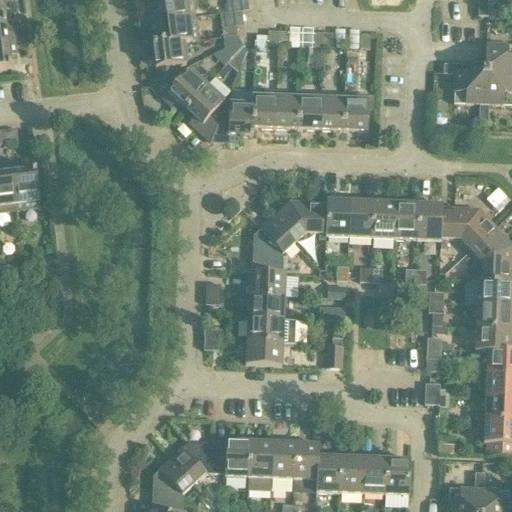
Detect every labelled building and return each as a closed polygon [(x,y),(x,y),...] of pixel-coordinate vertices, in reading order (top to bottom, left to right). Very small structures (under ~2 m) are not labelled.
[(11,11),(10,0),(0,1),(0,24),(5,24),(4,12),(11,11)] [(150,26),(194,20),(192,0),(162,0),(155,1),(156,14),(149,15),(150,26)] [(511,0),(478,0),(478,19),(488,20),(488,8),(511,8),(511,0)] [(194,20),(150,26),(152,36),(159,36),(160,46),(160,47),(183,45),(183,46),(197,44),(194,20)] [(5,24),(0,24),(0,47),(15,46),(14,35),(7,36),(5,24)] [(223,41),(237,40),(236,30),(222,31),(223,41)] [(278,49),(278,35),(267,34),(267,48),(278,49)] [(278,35),(278,49),(287,49),(287,35),(278,35)] [(323,50),(324,36),(314,36),(313,50),(323,50)] [(324,36),(323,50),(333,51),(334,37),(324,36)] [(371,38),(362,38),(361,38),(360,52),(370,52),(371,38)] [(160,47),(160,46),(152,47),(154,60),(147,61),(150,90),(180,75),(179,69),(186,69),(183,46),(183,45),(160,47)] [(15,46),(0,47),(0,71),(11,70),(9,57),(16,56),(15,46)] [(511,49),(486,48),(485,69),(469,68),(444,67),(443,77),(455,78),(454,107),(479,108),(479,125),(488,125),(488,109),(511,109),(511,49)] [(242,50),(227,67),(236,75),(246,53),(242,50)] [(184,79),(180,75),(150,90),(171,110),(176,104),(185,113),(206,89),(188,73),(184,79)] [(224,106),(206,89),(185,113),(194,121),(189,126),(210,146),(223,115),(219,111),(224,106)] [(252,101),(252,108),(253,109),(252,132),(253,132),(275,133),(276,95),(265,95),(265,101),(252,101)] [(286,96),(276,95),(275,133),(297,133),(298,102),(286,102),(286,96)] [(311,103),(298,102),(297,133),(320,134),(322,97),(311,97),(311,103)] [(332,97),(322,97),(320,134),(343,135),(344,104),(332,103),(332,97)] [(344,104),(343,135),(367,136),(368,99),(356,98),(356,104),(344,104)] [(223,115),(210,146),(239,147),(240,139),(253,140),(253,132),(252,132),(253,109),(252,108),(229,108),(229,115),(223,115)] [(8,147),(18,145),(16,132),(6,133),(8,147)] [(0,147),(8,147),(6,133),(0,133),(0,147)] [(11,169),(16,213),(40,210),(35,173),(22,175),(21,168),(11,169)] [(0,215),(16,213),(11,169),(0,170),(1,177),(0,177),(0,215)] [(327,237),(325,238),(325,241),(350,242),(351,205),(326,204),(326,207),(329,208),(327,237)] [(351,205),(350,242),(372,243),(374,206),(351,205)] [(290,206),(272,223),(294,247),(305,237),(325,238),(327,237),(329,208),(326,207),(290,206)] [(374,206),(372,243),(395,244),(397,207),(374,206)] [(420,208),(397,207),(395,244),(418,245),(420,208)] [(420,208),(418,245),(441,246),(441,242),(440,242),(442,212),(442,209),(420,208)] [(479,213),(442,212),(440,242),(441,242),(461,243),(471,254),(496,232),(479,213)] [(253,240),(252,276),(252,278),(283,279),(283,278),(282,278),(283,258),(294,247),(272,223),(253,240)] [(511,249),(496,232),(471,254),(482,265),(481,285),(481,286),(511,286),(511,263),(511,249)] [(52,248),(41,249),(42,259),(53,258),(52,248)] [(347,286),(348,272),(337,271),(337,285),(347,286)] [(370,287),(371,272),(360,272),(360,286),(370,287)] [(381,273),(371,272),(370,287),(380,287),(381,273)] [(416,289),(417,274),(406,274),(405,288),(416,289)] [(426,275),(417,274),(416,289),(426,289),(426,275)] [(252,276),(249,276),(248,300),(285,302),(285,278),(283,278),(283,279),(252,278),(252,276)] [(478,285),(477,309),(511,310),(511,286),(481,286),(481,285),(478,285)] [(207,298),(221,299),(221,288),(207,288),(207,298)] [(332,303),(345,304),(345,292),(327,291),(327,303),(332,303)] [(429,307),(443,307),(444,297),(429,296),(429,307)] [(221,299),(207,298),(206,309),(220,309),(221,299)] [(248,300),(247,322),(284,324),(285,302),(248,300)] [(443,307),(429,307),(429,317),(443,317),(443,307)] [(476,308),(467,307),(466,327),(475,327),(476,308)] [(511,310),(477,309),(476,331),(511,333),(511,310)] [(331,313),(331,326),(343,326),(344,326),(344,313),(331,313)] [(247,322),(246,345),(283,347),(294,348),(295,324),(284,324),(247,322)] [(511,337),(511,333),(476,331),(475,355),(487,356),(487,355),(511,356),(511,355),(511,337)] [(205,344),(219,344),(219,334),(205,333),(205,344)] [(342,350),(342,335),(332,335),(332,350),(342,350)] [(428,342),(427,352),(441,353),(442,343),(428,342)] [(219,344),(205,344),(204,354),(218,354),(219,344)] [(283,347),(246,345),(245,369),(282,371),(283,347)] [(342,373),(342,352),(327,351),(326,373),(342,373)] [(441,353),(427,352),(427,363),(441,363),(441,353)] [(487,356),(486,378),(511,379),(511,355),(511,356),(487,355),(487,356)] [(511,379),(486,378),(485,401),(511,401),(511,379)] [(439,388),(425,388),(424,408),(439,409),(439,393),(439,388)] [(439,409),(439,411),(447,411),(448,394),(439,393),(439,409)] [(511,401),(485,401),(485,414),(475,413),(475,423),(484,424),(511,424),(511,401)] [(511,424),(484,424),(483,448),(487,448),(487,460),(511,460),(511,424)] [(226,477),(225,478),(224,481),(247,482),(249,482),(250,446),(226,445),(226,448),(228,447),(226,477)] [(189,446),(171,463),(194,487),(205,477),(225,478),(226,477),(228,447),(226,448),(189,446)] [(249,482),(247,482),(247,495),(270,496),(271,483),(273,447),(250,446),(249,482)] [(296,447),(273,447),(271,483),(295,484),(296,447)] [(319,448),(296,447),(295,484),(316,485),(317,484),(318,460),(319,460),(319,448)] [(454,448),(439,447),(439,457),(453,458),(454,448)] [(317,484),(316,485),(316,497),(340,498),(341,461),(318,460),(319,460),(318,460),(317,484)] [(341,461),(340,498),(363,498),(364,462),(341,461)] [(364,462),(363,498),(385,499),(387,463),(364,462)] [(194,487),(171,463),(153,480),(151,511),(182,511),(183,497),(194,487)] [(387,463),(385,499),(393,500),(393,504),(409,504),(409,500),(410,464),(387,463)] [(508,511),(509,495),(484,494),(484,477),(475,476),(475,493),(449,492),(448,511),(508,511)] [(209,486),(201,493),(208,500),(214,495),(209,486)]
